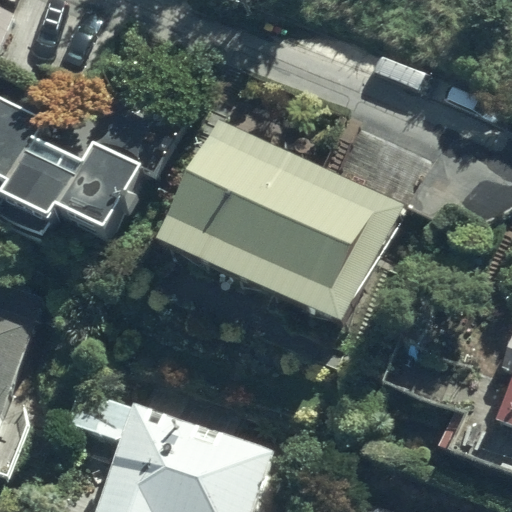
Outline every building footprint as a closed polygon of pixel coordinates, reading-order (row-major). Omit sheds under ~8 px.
[(0,63),(20,14),(0,5),(0,63)] [(51,119),(4,99),(0,105),(0,175),(17,184),(12,194),(61,221),(69,206),(113,230),(147,168),(102,144),(91,162),(42,135),(51,119)] [(407,207),(224,124),(169,241),(352,323),(407,207)] [(0,471),(17,478),(70,307),(0,285),(0,471)] [(75,425),(125,440),(99,511),(259,511),(281,451),(238,436),(246,412),(161,383),(153,408),(136,402),(134,410),(86,393),(75,425)] [(394,511),(365,503),(362,511),(394,511)]
